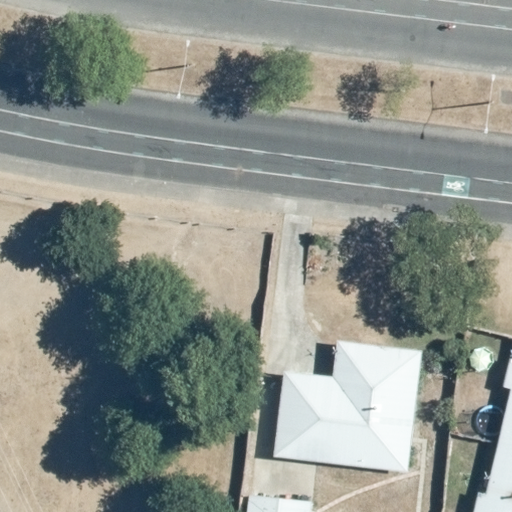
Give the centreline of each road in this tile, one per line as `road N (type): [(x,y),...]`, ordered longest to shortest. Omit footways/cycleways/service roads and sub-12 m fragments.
road 1 (residential): [(511,163),(102,110),(0,88)]
road 2 (residential): [(179,0),(511,46)]
